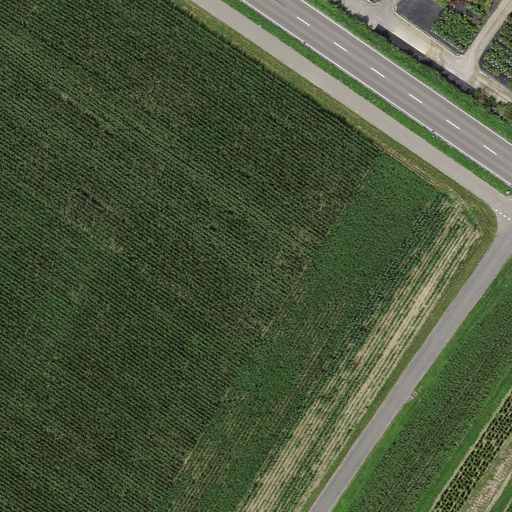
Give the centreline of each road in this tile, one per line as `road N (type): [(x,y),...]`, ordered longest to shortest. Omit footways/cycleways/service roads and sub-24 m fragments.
road 1 (track): [(511,238),(326,511)]
road 2 (primary): [(511,164),(273,0)]
